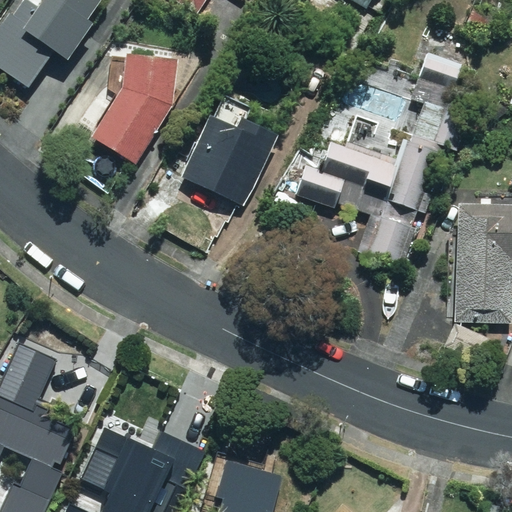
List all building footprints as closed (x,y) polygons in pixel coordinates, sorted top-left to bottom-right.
[(101,0),(43,0),(37,9),(25,0),(20,0),(0,28),(0,67),(28,88),(54,53),(68,63),(95,26),(87,20),(101,0)] [(174,0),(197,17),(209,0),(235,0),(239,3),(241,0),(174,0)] [(349,0),(370,12),(376,0),(349,0)] [(174,108),(175,60),(126,53),(123,87),(89,138),(134,168),(174,108)] [(413,99),(424,103),(414,134),(444,144),(458,101),(451,98),(461,67),(427,56),(413,99)] [(243,208),(278,134),(247,119),(253,105),(228,93),(217,116),(210,113),(205,125),(220,132),(211,151),(200,146),(184,180),(243,208)] [(326,159),(310,154),(297,194),(336,207),(345,181),(363,187),(365,180),(389,188),(398,160),(333,139),(326,159)] [(437,153),(407,143),(388,200),(417,210),(437,153)] [(477,206),(458,205),(452,322),(511,325),(511,195),(478,194),(477,206)] [(410,229),(382,217),(367,254),(396,265),(410,229)] [(0,494),(0,511),(44,511),(50,497),(42,492),(55,463),(61,465),(73,430),(54,420),(57,412),(37,403),(53,365),(14,349),(0,380),(0,473),(3,474),(14,452),(29,460),(19,483),(7,478),(0,494)] [(176,511),(205,452),(160,430),(155,443),(114,424),(104,446),(99,442),(82,479),(108,492),(105,502),(99,511),(75,500),(68,511),(176,511)] [(272,511),(283,477),(226,461),(213,504),(219,506),(217,511),(272,511)]
